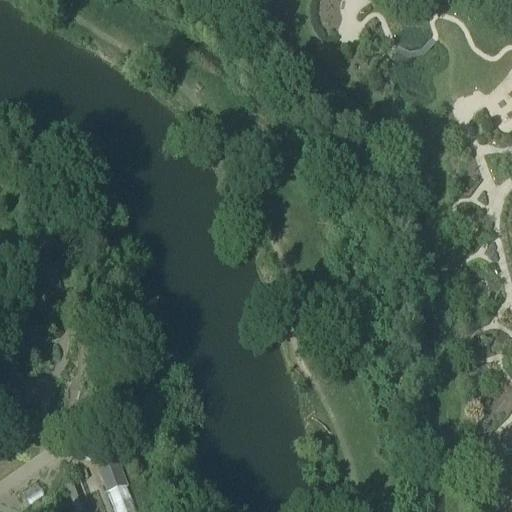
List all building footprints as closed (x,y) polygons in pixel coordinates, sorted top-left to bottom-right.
[(238,170),(247,188),(265,179),(256,161),(238,170)] [(0,357),(34,333),(0,287),(0,357)] [(298,339),(304,358),(322,352),(317,333),(298,339)] [(134,511),(120,472),(101,479),(112,511),(134,511)] [(31,481),(15,491),(24,505),(40,494),(31,481)]
